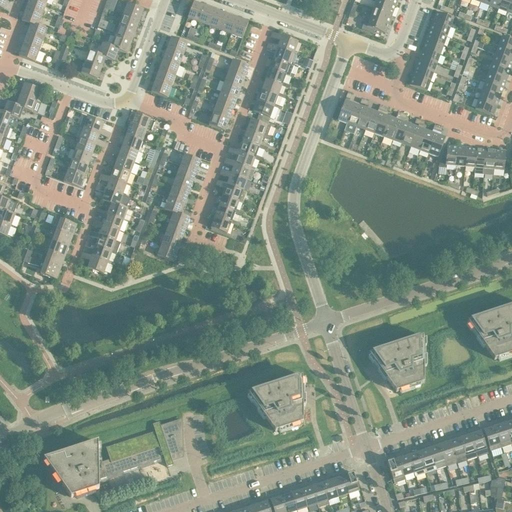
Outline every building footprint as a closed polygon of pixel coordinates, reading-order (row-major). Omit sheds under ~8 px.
[(39,0),(29,0),(26,9),(42,15),(47,3),(39,0)] [(377,0),(376,0),(374,9),(392,16),(395,7),(377,0)] [(491,0),(489,7),(498,10),(501,0),(491,0)] [(501,0),(498,10),(507,13),(511,0),(501,0)] [(199,23),(205,7),(194,3),(188,19),(199,23)] [(122,16),(139,22),(143,11),(127,4),(122,16)] [(215,11),(205,7),(199,23),(209,27),(215,11)] [(21,22),(31,25),(38,27),(42,15),(26,9),(21,22)] [(392,16),(374,9),(370,18),(388,25),(392,16)] [(226,15),(215,11),(209,27),(220,31),(226,15)] [(436,13),(433,22),(450,28),(453,19),(436,13)] [(237,19),(226,15),(220,31),(231,35),(237,19)] [(122,16),(118,26),(135,33),(139,22),(122,16)] [(388,25),(370,18),(367,16),(362,30),(373,34),(374,30),(385,34),(388,25)] [(237,19),(231,35),(242,39),(248,23),(237,19)] [(447,37),(450,28),(433,22),(429,31),(447,37)] [(31,25),(28,32),(44,38),(48,30),(38,27),(31,25)] [(118,26),(114,37),(131,43),(135,33),(118,26)] [(198,26),(194,35),(197,36),(197,35),(200,37),(204,29),(198,26)] [(443,46),(447,37),(429,31),(426,40),(443,46)] [(41,46),(44,38),(28,32),(25,40),(41,46)] [(279,44),(277,48),(293,55),(296,56),(297,53),(294,52),(298,43),(272,33),(269,40),(279,44)] [(114,37),(111,47),(110,48),(118,50),(118,51),(127,54),(131,43),(114,37)] [(511,40),(503,37),(499,47),(511,51),(511,40)] [(171,38),(167,49),(183,55),(187,44),(171,38)] [(38,54),(41,46),(25,40),(22,48),(38,54)] [(440,56),(443,46),(426,40),(423,49),(440,56)] [(101,44),(97,54),(97,55),(105,58),(105,59),(114,62),(118,51),(118,50),(110,48),(111,47),(101,44)] [(276,52),(273,59),(290,65),(286,76),(293,79),(294,75),(291,74),(293,67),(292,66),(293,64),(291,62),(293,55),(277,48),(268,45),(266,49),(276,52)] [(511,61),(511,51),(499,47),(496,56),(511,61)] [(38,54),(22,48),(19,57),(35,63),(38,54)] [(179,66),(183,55),(167,49),(163,60),(179,66)] [(437,65),(440,56),(423,49),(420,58),(437,65)] [(101,69),(105,59),(105,58),(97,55),(97,54),(89,51),(85,63),(101,69)] [(510,71),(511,65),(511,61),(496,56),(492,65),(510,71)] [(433,74),(437,65),(420,58),(416,67),(433,74)] [(273,59),(269,70),(286,76),(290,65),(273,59)] [(312,62),(306,59),(303,67),(309,70),(312,62)] [(175,77),(179,66),(163,60),(159,71),(175,77)] [(232,61),(228,72),(245,78),(249,67),(232,61)] [(101,69),(85,63),(81,74),(97,80),(101,69)] [(506,80),(510,71),(492,65),(489,74),(506,80)] [(430,83),(433,74),(416,67),(413,76),(430,83)] [(269,70),(265,80),(282,86),(282,87),(289,89),(290,86),(283,84),(286,76),(269,70)] [(171,87),(175,77),(159,71),(155,81),(171,87)] [(241,89),(245,78),(228,72),(224,83),(241,89)] [(489,74),(486,83),(503,89),(506,80),(489,74)] [(430,83),(413,76),(409,86),(427,92),(430,83)] [(265,80),(261,91),(278,97),(278,98),(285,100),(286,97),(279,94),(282,87),(282,86),(265,80)] [(171,87),(155,81),(151,93),(167,99),(171,87)] [(22,89),(20,95),(20,96),(36,102),(40,91),(21,83),(19,88),(22,89)] [(237,100),(241,89),(224,83),(220,94),(237,100)] [(500,98),(503,89),(486,83),(482,92),(500,98)] [(261,91),(257,102),(274,108),(270,119),(274,120),(278,110),(281,111),(283,107),(275,105),(278,98),(278,97),(261,91)] [(496,107),(500,98),(482,92),(479,101),(496,107)] [(32,113),(36,102),(20,96),(20,95),(17,94),(15,99),(18,100),(16,106),(23,109),(23,110),(32,113)] [(233,110),(237,100),(220,94),(216,104),(233,110)] [(347,125),(354,105),(345,101),(337,121),(347,125)] [(496,107),(479,101),(476,110),(493,117),(496,107)] [(19,120),(23,110),(23,109),(16,106),(5,102),(3,107),(5,108),(3,113),(3,114),(10,117),(19,120)] [(274,108),(257,102),(253,113),(270,119),(274,108)] [(229,121),(233,110),(216,104),(212,115),(229,121)] [(347,125),(356,128),(363,108),(354,105),(347,125)] [(356,128),(365,131),(372,112),(363,108),(356,128)] [(0,124),(6,127),(10,117),(3,114),(3,113),(0,112),(0,124)] [(365,131),(374,135),(382,115),(372,112),(365,131)] [(130,125),(146,131),(151,133),(155,122),(150,120),(134,114),(130,125)] [(229,121),(212,115),(208,126),(225,133),(229,121)] [(391,118),(382,115),(374,135),(383,138),(391,118)] [(84,116),(80,126),(83,128),(100,135),(99,135),(109,139),(111,134),(101,131),(104,124),(84,116)] [(400,122),(391,118),(383,138),(392,142),(400,122)] [(263,138),(270,141),(272,138),(268,136),(271,127),(251,120),(246,132),(263,138)] [(409,125),(400,122),(392,142),(402,145),(409,125)] [(0,124),(0,136),(6,139),(10,128),(6,127),(0,124)] [(130,125),(126,136),(142,142),(146,131),(130,125)] [(418,128),(409,125),(402,145),(410,148),(418,128)] [(79,139),(79,140),(96,146),(105,150),(107,144),(97,141),(99,135),(100,135),(83,128),(80,126),(76,138),(79,139)] [(427,132),(418,128),(410,148),(419,151),(427,132)] [(246,132),(242,143),(259,149),(266,152),(268,148),(260,145),(263,138),(246,132)] [(436,135),(427,132),(419,151),(428,155),(436,135)] [(445,138),(436,135),(428,155),(438,158),(445,138)] [(138,153),(142,142),(126,136),(122,147),(138,153)] [(79,140),(75,150),(92,156),(96,146),(79,140)] [(242,143),(239,152),(238,153),(255,159),(263,162),(264,159),(256,156),(259,149),(242,143)] [(134,163),(138,153),(122,147),(118,157),(134,163)] [(456,167),(457,148),(447,147),(446,155),(443,155),(438,168),(446,169),(446,166),(456,167)] [(467,148),(457,148),(456,167),(465,168),(467,148)] [(476,149),(467,148),(465,168),(474,169),(476,149)] [(237,157),(234,163),(234,164),(251,169),(247,181),(250,182),(254,171),(255,169),(252,168),(255,159),(238,153),(239,152),(229,149),(227,153),(237,157)] [(486,150),(476,149),(474,169),(474,174),(484,175),(486,150)] [(75,150),(72,161),(88,167),(92,156),(75,150)] [(496,151),(486,150),(484,175),(493,176),(494,170),(496,151)] [(505,152),(496,151),(494,170),(504,171),(505,152)] [(180,167),(197,173),(201,162),(184,156),(180,167)] [(118,157),(114,168),(130,174),(134,163),(118,157)] [(233,168),(231,174),(230,174),(247,180),(247,181),(251,169),(234,164),(234,163),(225,159),(223,164),(233,168)] [(72,161),(68,172),(84,178),(88,167),(72,161)] [(180,167),(176,178),(193,184),(197,173),(180,167)] [(114,168),(110,179),(127,185),(130,174),(114,168)] [(228,179),(226,185),(243,191),(239,203),(242,204),(246,193),(247,191),(244,190),(247,181),(247,180),(230,174),(231,174),(221,171),(219,176),(228,179)] [(84,178),(68,172),(64,183),(80,189),(84,178)] [(108,183),(106,189),(106,190),(122,196),(125,197),(126,195),(123,194),(127,185),(110,179),(101,175),(99,180),(108,183)] [(176,178),(172,189),(189,195),(193,184),(176,178)] [(225,190),(222,196),(239,203),(243,191),(226,185),(217,181),(216,186),(225,190)] [(101,201),(110,205),(111,204),(118,207),(119,206),(122,207),(122,205),(119,204),(122,196),(106,190),(106,189),(97,186),(95,191),(104,194),(101,201)] [(172,189),(168,199),(185,205),(189,195),(172,189)] [(472,191),(470,195),(471,195),(470,199),(475,201),(475,200),(477,197),(476,197),(478,193),(472,191)] [(222,196),(218,207),(235,213),(235,214),(242,216),(244,213),(236,210),(239,203),(222,196)] [(0,210),(6,213),(6,212),(10,201),(0,198),(0,210)] [(181,215),(185,205),(168,199),(164,210),(173,214),(173,213),(181,216),(181,215)] [(107,214),(124,220),(128,209),(122,207),(119,206),(118,207),(111,204),(110,205),(107,214)] [(218,207),(214,218),(231,224),(239,227),(240,224),(232,221),(235,214),(235,213),(218,207)] [(0,223),(10,227),(15,215),(6,212),(6,213),(0,210),(0,223)] [(120,231),(124,220),(107,214),(98,211),(96,216),(105,219),(103,225),(120,231)] [(173,214),(169,224),(186,230),(190,219),(181,215),(181,216),(173,213),(173,214)] [(231,224),(214,218),(210,229),(227,235),(231,224)] [(56,231),(72,237),(77,226),(60,220),(56,231)] [(116,242),(120,231),(103,225),(100,223),(94,221),(92,226),(98,228),(95,234),(99,235),(99,236),(116,242)] [(10,227),(0,223),(0,235),(6,238),(10,227)] [(182,241),(186,230),(169,224),(165,234),(182,241)] [(69,248),(72,237),(56,231),(52,242),(69,248)] [(99,236),(99,235),(95,234),(90,232),(88,237),(98,240),(95,246),(112,252),(111,253),(116,255),(120,244),(116,242),(99,236)] [(178,251),(182,241),(165,234),(161,245),(178,251)] [(65,259),(69,248),(52,242),(48,240),(44,251),(48,253),(65,259)] [(94,251),(91,257),(108,263),(110,264),(111,262),(109,261),(111,253),(112,252),(95,246),(86,243),(84,247),(94,251)] [(178,251),(161,245),(157,256),(174,262),(178,251)] [(61,269),(65,259),(48,253),(44,263),(61,269)] [(105,272),(108,263),(91,257),(82,253),(80,258),(90,262),(87,268),(107,275),(107,273),(105,272)] [(372,262),(369,254),(364,256),(365,259),(360,261),(363,266),(372,262)] [(61,269),(44,263),(40,262),(38,267),(43,268),(40,275),(56,281),(61,269)] [(511,355),(511,307),(467,322),(494,361),(511,355)] [(369,355),(373,361),(396,393),(424,384),(423,337),(369,355)] [(71,379),(73,385),(90,379),(88,374),(71,379)] [(303,424),(303,408),(302,376),(248,394),(275,433),(303,424)] [(99,490),(99,483),(99,480),(107,477),(108,480),(124,475),(123,472),(137,467),(138,470),(154,465),(153,462),(164,458),(165,462),(167,468),(173,466),(172,461),(182,458),(181,421),(161,428),(159,423),(153,425),(155,432),(106,448),(110,460),(98,464),(98,443),(44,461),(71,499),(99,490)] [(501,449),(511,446),(505,425),(494,428),(501,449)] [(491,453),(501,449),(494,428),(484,431),(491,453)] [(481,432),(470,436),(477,458),(488,455),(481,432)] [(470,436),(460,439),(465,457),(467,462),(477,458),(470,436)] [(456,460),(465,457),(460,439),(449,443),(455,460),(456,460)] [(449,443),(439,446),(445,464),(444,464),(446,468),(457,464),(456,460),(455,460),(449,443)] [(439,446),(429,449),(436,471),(446,468),(444,464),(445,464),(439,446)] [(429,449),(419,453),(426,474),(436,471),(429,449)] [(419,453),(408,456),(414,474),(415,478),(426,474),(419,453)] [(408,456),(398,460),(405,481),(406,481),(404,477),(414,474),(408,456)] [(394,484),(405,481),(398,460),(387,463),(394,484)] [(342,478),(348,495),(359,492),(353,474),(342,478)] [(342,478),(332,481),(338,499),(339,498),(340,499),(341,499),(346,498),(346,497),(346,496),(348,495),(342,478)] [(491,481),(491,482),(490,487),(503,490),(504,480),(499,479),(491,481)] [(328,502),(338,499),(332,481),(322,484),(328,502)] [(322,484),(312,488),(317,505),(317,506),(318,509),(330,506),(328,502),(322,484)] [(485,497),(491,497),(491,498),(501,499),(503,490),(490,487),(490,491),(485,492),(485,497)] [(307,509),(317,506),(317,505),(312,488),(301,491),(307,509)] [(296,511),(297,511),(307,509),(301,491),(291,494),(296,511)] [(285,511),(296,511),(291,494),(281,498),(285,511)] [(273,511),(285,511),(281,498),(270,501),(273,511)] [(504,500),(494,498),(495,509),(502,510),(504,500)] [(270,511),(267,502),(256,506),(258,511),(270,511)]
